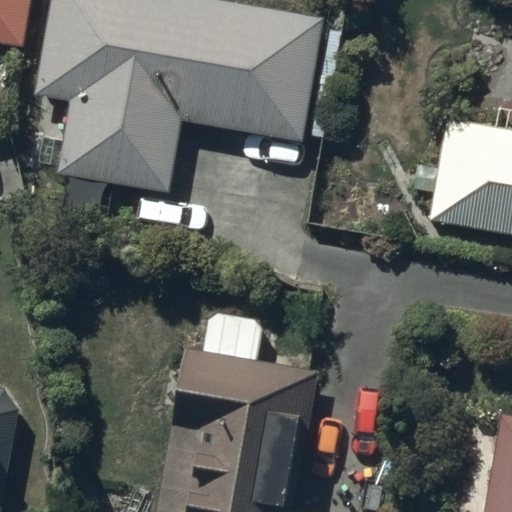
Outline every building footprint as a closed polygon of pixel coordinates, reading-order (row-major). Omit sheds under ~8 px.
[(0,0),(0,46),(25,51),(33,0),(0,0)] [(336,23),(199,0),(64,0),(47,100),(82,106),(69,181),(179,200),(192,124),(315,145),(336,23)] [(511,134),(511,137),(460,130),(453,181),(431,178),(427,207),(446,209),(442,235),(511,244),(511,134)] [(217,305),(209,314),(205,341),(179,337),(153,511),(366,511),(367,509),(297,499),(318,358),(259,350),(262,322),(257,312),(217,305)] [(0,511),(10,511),(11,510),(2,508),(22,404),(0,399),(0,511)] [(511,511),(511,402),(498,400),(479,511),(511,511)]
